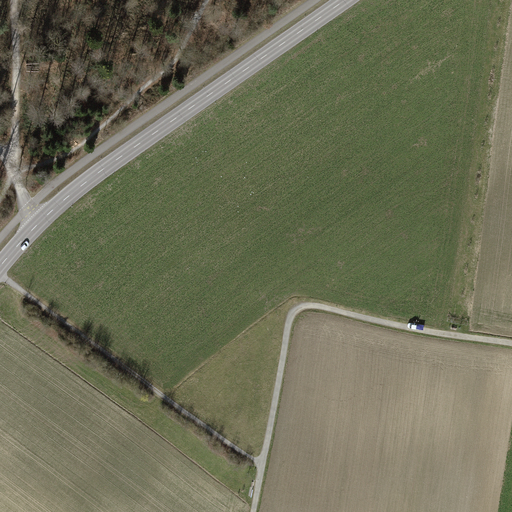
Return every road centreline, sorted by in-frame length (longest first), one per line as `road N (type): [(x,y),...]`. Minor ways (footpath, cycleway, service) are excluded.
road 1 (secondary): [(347,0),(94,176),(0,266)]
road 2 (track): [(511,344),(296,309),(262,466)]
road 3 (track): [(0,274),(262,466)]
road 4 (track): [(14,0),(13,175)]
